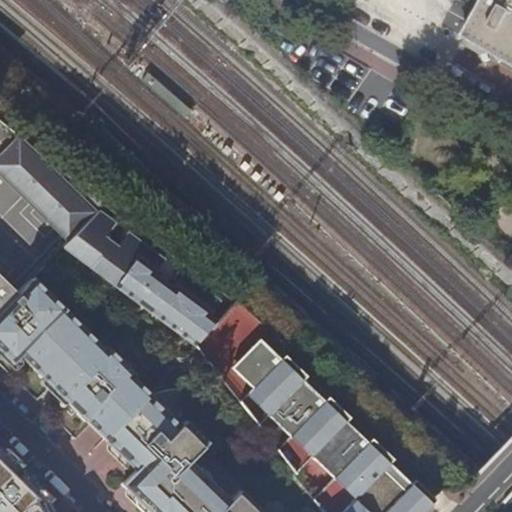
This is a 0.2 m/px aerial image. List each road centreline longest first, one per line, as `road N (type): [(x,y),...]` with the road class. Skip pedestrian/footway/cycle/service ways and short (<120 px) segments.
road 1 (residential): [(511,117),(298,0)]
road 2 (residential): [(92,511),(0,421)]
